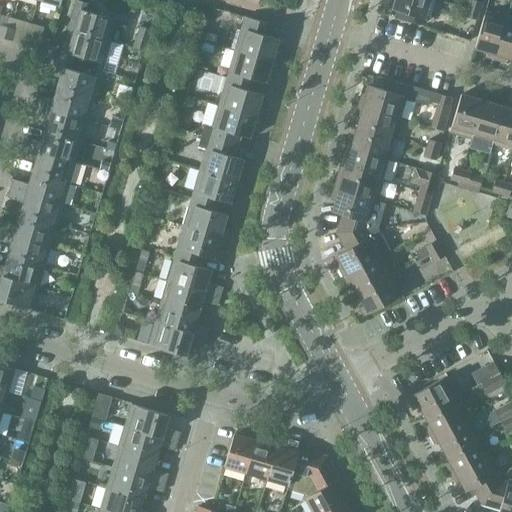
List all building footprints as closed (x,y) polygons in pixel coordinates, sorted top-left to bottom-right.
[(434,0),(394,0),(392,10),(429,21),(434,0)] [(77,21),(74,32),(110,43),(117,21),(86,12),(88,4),(77,1),(72,19),(77,21)] [(468,9),(479,12),(481,4),(470,1),(468,9)] [(479,12),(468,9),(465,18),(476,21),(479,12)] [(485,58),(495,60),(507,19),(485,13),(475,49),(487,53),(485,58)] [(245,18),(235,51),(277,63),(280,54),(275,52),(278,40),(270,37),(273,26),(245,18)] [(511,60),(511,20),(507,19),(495,60),(505,63),(506,59),(511,60)] [(140,27),(134,48),(144,52),(151,30),(140,27)] [(4,40),(12,42),(15,31),(7,28),(4,40)] [(461,30),(459,38),(470,42),(473,34),(461,30)] [(104,65),(110,43),(74,32),(71,43),(65,42),(60,59),(71,63),(102,71),(104,65)] [(39,50),(47,52),(50,41),(42,39),(39,50)] [(277,63),(235,51),(226,81),(241,85),(242,81),(256,85),(257,81),(266,84),(269,71),(274,73),(277,63)] [(57,90),(93,101),(100,79),(102,71),(71,63),(60,59),(54,77),(60,79),(57,90)] [(361,97),(359,107),(400,119),(405,100),(428,107),(429,102),(448,108),(451,99),(388,80),(385,91),(370,86),(366,98),(361,97)] [(219,106),(261,118),(264,109),(259,108),(262,95),(253,93),(256,85),(242,81),(241,85),(226,81),(219,106)] [(38,97),(35,106),(87,121),(93,101),(57,90),(53,102),(38,97)] [(450,132),(472,139),(484,97),(475,94),(473,99),(461,95),(450,132)] [(469,148),(490,154),(493,145),(504,108),(492,105),(494,100),(484,97),(472,139),(469,148)] [(211,104),(202,136),(237,147),(241,136),(249,139),(253,127),(258,128),(261,118),(219,106),(211,104)] [(48,120),(45,132),(81,142),(87,121),(35,106),(33,116),(48,120)] [(360,118),(357,129),(394,140),(400,119),(359,107),(356,116),(360,118)] [(493,145),(511,150),(511,110),(504,108),(493,145)] [(394,140),(357,129),(354,140),(349,139),(346,148),(388,160),(394,140)] [(26,139),(23,148),(75,163),(81,142),(45,132),(41,143),(26,139)] [(192,169),(200,171),(242,183),(244,174),(239,173),(243,160),(234,158),(237,147),(202,136),(192,169)] [(426,149),(438,152),(440,144),(429,140),(426,149)] [(36,162),(32,173),(69,184),(75,163),(23,148),(21,157),(36,162)] [(388,160),(346,148),(343,158),(348,159),(345,170),(381,181),(388,160)] [(438,152),(426,149),(424,158),(435,161),(438,152)] [(450,180),(459,183),(462,171),(454,169),(450,180)] [(337,180),(334,190),(375,202),(381,181),(345,170),(342,181),(337,180)] [(200,171),(191,201),(205,205),(206,201),(220,205),(221,201),(230,204),(234,192),(239,193),(242,183),(200,171)] [(462,171),(459,183),(468,185),(471,174),(462,171)] [(437,176),(431,174),(425,172),(421,188),(420,192),(431,195),(432,191),(436,177),(437,176)] [(14,181),(11,190),(63,205),(69,184),(32,173),(29,185),(14,181)] [(492,192),(500,195),(504,183),(495,181),(492,192)] [(511,185),(504,183),(500,195),(509,197),(511,187),(511,185)] [(24,204),(20,215),(57,226),(63,205),(11,190),(8,199),(24,204)] [(342,216),(337,234),(367,230),(375,202),(334,190),(331,199),(336,201),(332,213),(342,216)] [(425,216),(428,205),(431,195),(420,192),(417,201),(413,213),(425,216)] [(184,227),(225,239),(228,229),(223,228),(227,216),(218,213),(220,205),(206,201),(205,205),(191,201),(184,227)] [(1,222),(0,226),(0,231),(50,246),(57,226),(20,215),(17,227),(1,222)] [(184,227),(174,260),(202,268),(205,257),(214,259),(218,247),(223,248),(225,239),(184,227)] [(339,269),(343,278),(382,257),(381,257),(390,252),(378,229),(367,230),(337,234),(346,251),(337,255),(343,267),(339,269)] [(0,241),(11,245),(8,256),(44,267),(50,246),(0,231),(0,241)] [(426,247),(430,255),(441,249),(437,242),(426,247)] [(441,249),(430,255),(435,263),(445,257),(441,249)] [(0,266),(0,276),(38,288),(44,267),(8,256),(5,268),(0,266)] [(352,284),(358,294),(392,276),(382,257),(343,278),(348,287),(352,284)] [(167,282),(220,297),(222,288),(207,283),(211,271),(202,268),(174,260),(167,282)] [(38,288),(0,276),(0,300),(32,310),(38,288)] [(392,276),(358,294),(363,305),(359,307),(365,317),(403,296),(392,276)] [(167,282),(161,303),(198,313),(201,302),(217,306),(220,297),(167,282)] [(161,303),(155,323),(207,338),(210,329),(195,325),(198,313),(161,303)] [(207,338),(155,323),(149,345),(185,356),(189,343),(205,348),(207,338)] [(486,368),(491,378),(500,374),(494,363),(486,368)] [(0,389),(8,392),(14,370),(0,366),(0,389)] [(491,378),(480,384),(486,395),(506,384),(500,374),(491,378)] [(418,405),(424,415),(458,397),(447,377),(409,397),(414,407),(418,405)] [(425,428),(430,437),(468,416),(474,413),(471,409),(467,407),(464,409),(458,397),(424,415),(429,426),(425,428)] [(131,405),(125,427),(177,442),(180,433),(164,428),(168,416),(131,405)] [(439,443),(445,453),(478,435),(468,416),(430,437),(435,445),(439,443)] [(511,416),(499,423),(505,434),(511,429),(511,416)] [(125,427),(119,447),(156,458),(159,447),(174,451),(177,442),(125,427)] [(224,467),(246,474),(257,437),(245,433),(244,438),(234,435),(224,467)] [(446,466),(451,474),(489,454),(478,435),(445,453),(450,463),(446,466)] [(246,474),(267,480),(276,447),(267,445),(269,440),(257,437),(246,474)] [(306,479),(313,453),(287,445),(285,450),(276,447),(267,480),(264,489),(286,495),(288,489),(292,491),(297,476),(306,479)] [(113,468),(165,484),(168,474),(152,470),(156,458),(119,447),(113,468)] [(306,479),(297,476),(292,491),(303,494),(312,511),(326,511),(345,502),(341,494),(345,491),(326,457),(313,453),(306,479)] [(489,454),(451,474),(456,483),(460,481),(466,492),(472,489),(482,505),(501,482),(497,475),(500,474),(489,454)] [(107,489),(143,500),(147,488),(162,493),(165,484),(113,468),(107,489)] [(511,511),(511,481),(508,481),(508,484),(501,482),(482,505),(500,511),(499,511),(511,511)] [(100,510),(108,511),(142,511),(140,511),(143,500),(107,489),(100,510)] [(356,511),(354,508),(350,510),(345,502),(326,511),(356,511)]
